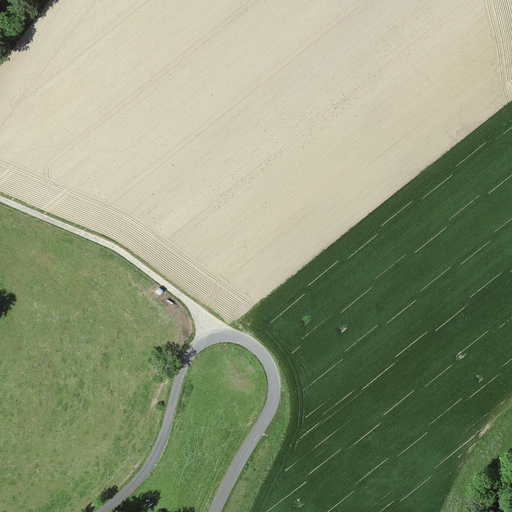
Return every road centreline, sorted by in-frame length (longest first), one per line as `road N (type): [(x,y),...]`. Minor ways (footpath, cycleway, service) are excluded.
road 1 (unclassified): [(214,511),(273,391),(266,359),(229,336),(203,340),(186,359),(159,446),(102,511)]
road 2 (track): [(216,336),(190,304),(108,245),(0,197)]
